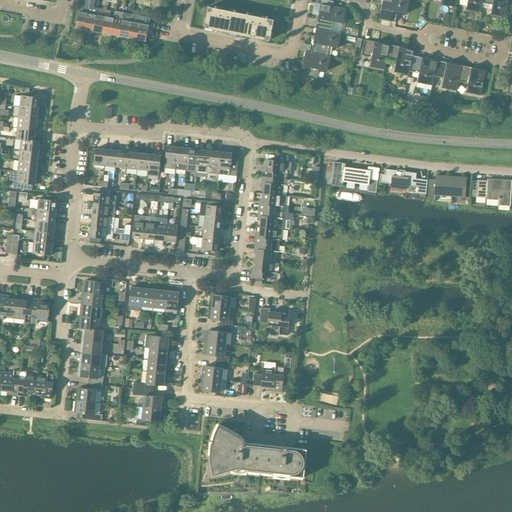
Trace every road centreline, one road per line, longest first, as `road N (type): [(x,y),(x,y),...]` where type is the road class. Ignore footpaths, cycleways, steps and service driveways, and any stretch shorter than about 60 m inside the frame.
road 1 (unclassified): [(511,144),(383,134),(84,74)]
road 2 (residential): [(511,171),(248,141)]
road 3 (residential): [(0,408),(57,413),(62,275)]
road 4 (residential): [(248,141),(241,132),(161,123),(150,132),(76,126)]
road 5 (residential): [(184,398),(294,408),(293,422),(346,427)]
road 6 (residential): [(179,36),(285,53),(301,0)]
road 7 (residential): [(230,274),(248,141)]
road 8 (residential): [(72,260),(76,126)]
road 9 (residential): [(191,273),(184,398)]
